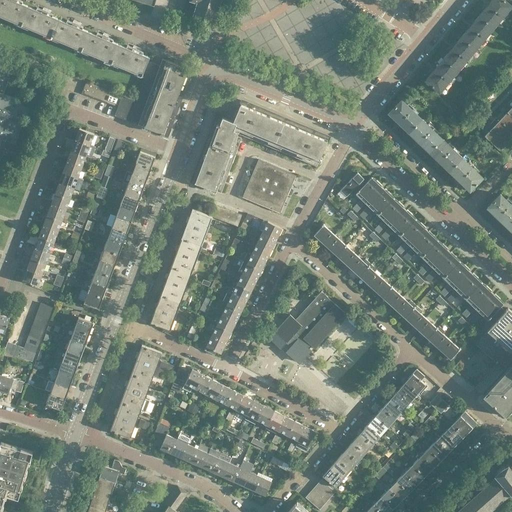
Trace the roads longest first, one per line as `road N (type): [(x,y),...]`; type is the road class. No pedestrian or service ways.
road 1 (residential): [(0,281),(65,107),(178,151)]
road 2 (tertiary): [(173,165),(74,433)]
road 3 (residential): [(296,227),(226,199),(246,150),(323,180)]
road 4 (residential): [(132,327),(183,183),(173,165)]
road 5 (residential): [(212,69),(59,0)]
road 6 (residential): [(411,351),(290,240)]
road 7 (residential): [(236,511),(207,488),(92,441)]
road 8 (tertiary): [(212,69),(356,123)]
road 9 (residential): [(290,240),(226,369)]
road 10 (residential): [(356,123),(364,144),(450,227)]
road 11 (residential): [(463,213),(378,130),(356,123)]
road 12 (residential): [(226,369),(341,431)]
road 13 (residential): [(92,441),(132,327)]
